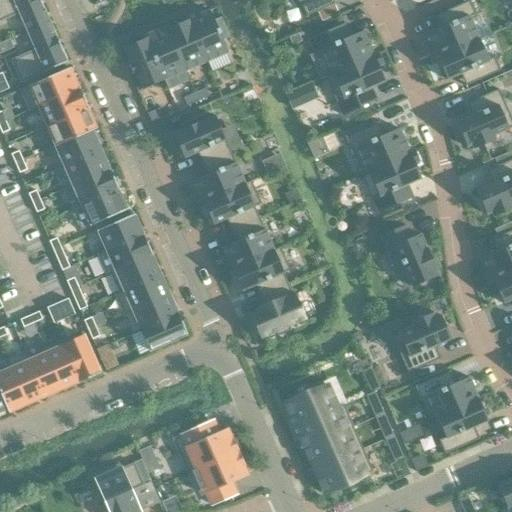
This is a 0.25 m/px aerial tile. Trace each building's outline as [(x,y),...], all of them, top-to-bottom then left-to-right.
[(38,0),(0,0),(0,19),(19,11),(28,31),(48,22),(40,3),(38,0)] [(299,0),(306,16),(335,4),(332,0),(299,0)] [(469,0),(434,16),(440,28),(427,34),(433,48),(427,50),(432,61),(437,59),(437,58),(479,40),(469,17),(476,14),(469,0)] [(335,4),(317,12),(322,23),(340,15),(335,4)] [(217,30),(209,11),(198,16),(196,11),(185,15),(187,20),(206,62),(227,53),(219,34),(220,34),(218,29),(217,30)] [(166,27),(165,27),(185,71),(206,62),(187,20),(185,15),(184,16),(187,21),(167,29),(166,27)] [(37,51),(13,61),(22,81),(66,62),(57,42),(48,22),(28,31),(37,51)] [(337,27),(309,39),(315,54),(322,51),(332,74),(325,77),(325,78),(379,54),(378,53),(373,55),(363,31),(349,37),(344,26),(344,24),(342,25),(337,27)] [(165,27),(145,36),(164,80),(185,71),(165,27)] [(298,34),(289,38),(292,45),(301,41),(298,34)] [(144,39),(124,49),(130,64),(128,65),(132,75),(135,74),(142,90),(164,80),(145,36),(143,37),(144,39)] [(488,60),(479,40),(437,58),(437,59),(447,80),(460,74),(465,86),(500,71),(494,57),(488,60)] [(379,54),(325,78),(342,116),(377,100),(371,87),(385,82),(378,67),(383,64),(379,54)] [(69,70),(21,91),(29,110),(38,106),(78,89),(69,70)] [(2,73),(0,73),(0,93),(9,89),(2,73)] [(236,81),(225,86),(228,94),(240,90),(236,81)] [(78,89),(38,106),(47,126),(87,109),(78,89)] [(205,89),(195,93),(198,102),(208,97),(205,89)] [(471,117),(456,123),(466,147),(471,145),(473,149),(495,140),(493,136),(511,127),(511,120),(498,89),(472,101),(467,103),(465,104),(466,105),(471,117)] [(295,91),(285,96),(290,107),(300,103),(295,91)] [(195,93),(183,98),(186,107),(198,102),(195,93)] [(87,109),(47,126),(56,146),(91,130),(95,129),(87,109)] [(158,109),(147,114),(150,122),(162,117),(158,109)] [(173,135),(183,158),(203,150),(208,160),(201,163),(202,164),(230,152),(215,116),(197,124),(196,123),(184,129),(184,130),(173,135)] [(373,124),(345,137),(362,176),(368,173),(410,155),(399,129),(385,134),(380,123),(379,121),(378,122),(373,124)] [(10,131),(6,122),(0,124),(0,129),(2,134),(10,131)] [(56,146),(51,148),(60,168),(64,166),(100,150),(91,130),(56,146)] [(100,150),(64,166),(73,185),(108,170),(107,168),(106,165),(104,161),(102,155),(100,150)] [(19,152),(11,155),(15,164),(23,161),(19,152)] [(230,152),(202,164),(207,175),(193,181),(203,203),(251,182),(251,181),(244,184),(230,152)] [(410,155),(368,173),(378,195),(371,198),(378,213),(413,198),(407,185),(421,179),(414,164),(419,162),(415,152),(410,155)] [(495,159),(498,166),(511,159),(511,152),(495,159)] [(491,184),(476,191),(486,215),(491,213),(493,217),(511,208),(511,159),(498,166),(492,168),(487,171),(485,171),(486,173),(491,184)] [(27,170),(23,161),(15,164),(19,173),(27,170)] [(108,170),(73,185),(82,205),(117,190),(108,170)] [(203,203),(212,225),(232,216),(237,227),(230,229),(231,231),(259,218),(254,207),(261,204),(251,182),(203,203)] [(82,205),(73,209),(82,229),(125,210),(117,190),(82,205)] [(296,190),(285,194),(289,205),(300,200),(296,190)] [(36,191),(28,195),(32,204),(40,201),(36,191)] [(44,210),(40,201),(32,204),(36,213),(44,210)] [(134,216),(98,231),(107,251),(142,235),(134,216)] [(259,218),(231,231),(236,242),(222,248),(232,270),(280,249),(280,247),(273,250),(259,218)] [(405,225),(380,236),(393,265),(401,261),(403,265),(412,287),(438,276),(436,271),(437,270),(427,248),(426,249),(420,234),(411,238),(405,225)] [(496,252),(483,258),(489,272),(484,274),(488,284),(511,274),(511,230),(491,240),(496,252)] [(107,251),(98,255),(107,274),(111,272),(151,255),(142,235),(107,251)] [(56,239),(49,242),(53,251),(60,248),(56,239)] [(60,248),(53,251),(62,271),(69,268),(60,248)] [(280,249),(232,270),(242,291),(262,283),(266,293),(260,296),(260,297),(288,285),(283,273),(290,270),(280,249)] [(151,255),(111,272),(120,292),(124,290),(159,275),(151,255)] [(511,274),(488,284),(489,285),(494,283),(503,304),(511,299),(511,274)] [(159,275),(124,290),(133,310),(168,295),(159,275)] [(74,279),(66,282),(70,292),(78,289),(74,279)] [(288,285),(260,297),(265,308),(246,316),(252,329),(257,327),(262,338),(275,332),(277,336),(291,331),(289,326),(304,320),(288,285)] [(78,289),(70,292),(79,311),(86,308),(78,289)] [(133,310),(124,314),(133,334),(142,330),(177,314),(168,295),(133,310)] [(67,300),(46,309),(50,316),(71,307),(67,300)] [(42,320),(38,312),(29,316),(32,324),(42,320)] [(413,327),(391,336),(408,373),(434,362),(439,359),(441,359),(440,357),(435,346),(450,339),(440,315),(435,317),(433,313),(411,322),(413,327)] [(177,314),(142,330),(150,349),(185,334),(177,314)] [(32,324),(29,316),(19,320),(23,328),(32,324)] [(91,318),(83,321),(87,331),(95,328),(91,318)] [(100,325),(95,328),(99,337),(105,334),(100,325)] [(99,337),(95,328),(87,331),(91,340),(99,337)] [(83,337),(63,346),(79,381),(99,372),(83,337)] [(62,341),(44,349),(46,353),(61,389),(79,381),(63,346),(62,341)] [(107,346),(96,351),(104,369),(115,364),(107,346)] [(25,352),(7,360),(11,369),(26,404),(44,396),(28,361),(25,352)] [(46,353),(28,361),(44,396),(61,389),(46,353)] [(370,367),(362,371),(371,393),(374,392),(380,390),(370,367)] [(11,369),(0,373),(0,391),(7,408),(9,412),(26,404),(11,369)] [(450,371),(415,386),(421,400),(428,397),(437,417),(478,399),(468,377),(455,383),(450,371)] [(290,415),(286,417),(291,429),(344,406),(343,404),(336,407),(327,385),(324,386),(322,382),(308,388),(310,392),(285,403),(290,415)] [(371,393),(366,396),(375,418),(384,414),(374,392),(371,393)] [(478,399),(437,417),(445,437),(439,440),(445,454),(480,439),(474,426),(488,421),(478,399)] [(344,406),(291,429),(296,439),(300,437),(305,449),(353,428),(344,406)] [(384,414),(375,418),(385,440),(394,436),(384,414)] [(172,439),(187,474),(237,452),(236,451),(240,449),(235,438),(231,440),(227,431),(214,436),(209,423),(172,439)] [(417,426),(399,434),(403,443),(421,435),(417,426)] [(353,428),(305,449),(315,471),(363,450),(353,428)] [(394,436),(385,440),(394,462),(403,458),(394,436)] [(363,450),(315,471),(324,493),(342,485),(344,490),(358,484),(356,480),(373,472),(363,450)] [(237,452),(187,474),(188,475),(192,473),(201,494),(206,492),(211,505),(231,497),(225,483),(246,474),(242,465),(246,463),(242,453),(238,454),(237,452)] [(422,456),(411,461),(416,472),(427,467),(422,456)] [(157,461),(145,466),(149,474),(160,469),(157,461)] [(119,464),(94,475),(102,494),(98,495),(104,510),(108,509),(109,511),(138,511),(139,511),(130,491),(143,485),(134,463),(121,469),(119,464)] [(511,477),(511,479),(497,486),(506,507),(499,510),(500,511),(511,505),(511,476),(511,477)]
